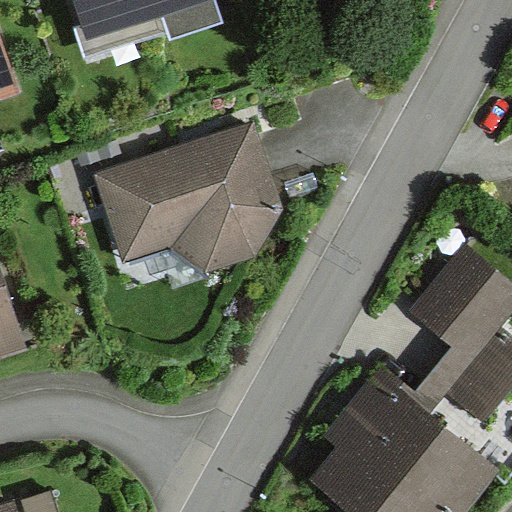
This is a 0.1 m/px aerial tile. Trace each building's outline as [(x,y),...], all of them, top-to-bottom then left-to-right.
[(80,0),(89,24),(159,0),(160,0),(169,26),(228,6),(225,0),(80,0)] [(0,36),(0,93),(17,88),(0,36)] [(248,124),(92,170),(119,260),(170,245),(211,269),(253,257),(275,214),(248,124)] [(511,323),(511,287),(464,243),(407,306),(473,366),(511,323)] [(0,273),(0,345),(21,338),(0,273)] [(447,511),(485,470),(375,370),(321,429),(340,446),(314,474),(356,511),(447,511)] [(27,511),(60,511),(52,487),(22,497),(27,511)] [(16,511),(13,499),(0,503),(0,511),(16,511)]
